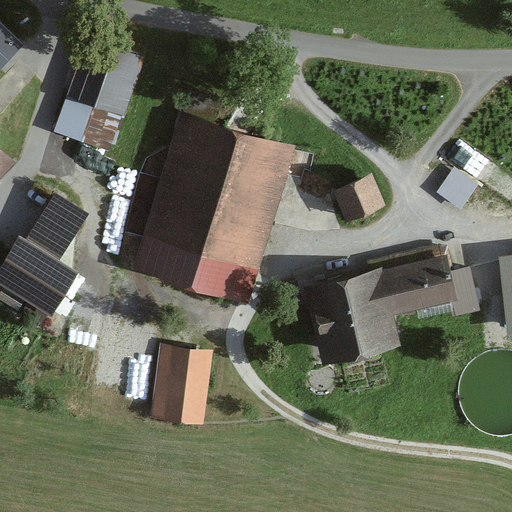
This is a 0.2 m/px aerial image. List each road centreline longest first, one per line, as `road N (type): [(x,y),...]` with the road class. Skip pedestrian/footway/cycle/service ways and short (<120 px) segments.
road 1 (unclassified): [(511,58),(452,62),(341,51),(79,0)]
road 2 (track): [(511,461),(350,438),(302,421),(261,390)]
